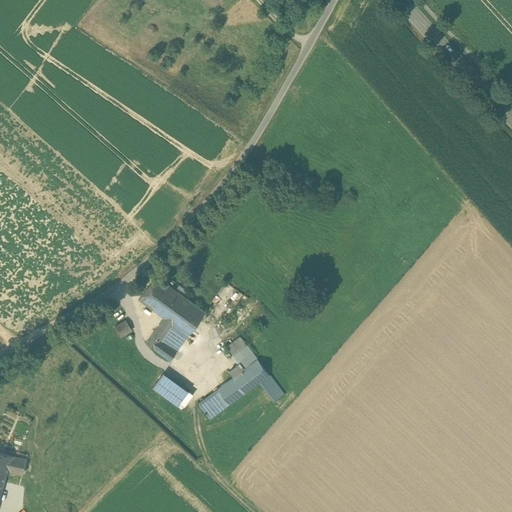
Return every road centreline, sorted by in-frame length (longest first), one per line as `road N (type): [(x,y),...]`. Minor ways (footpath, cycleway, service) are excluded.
road 1 (unclassified): [(332,0),(257,135),(196,214),(108,293),(0,356)]
road 2 (secondary): [(511,119),(401,0)]
